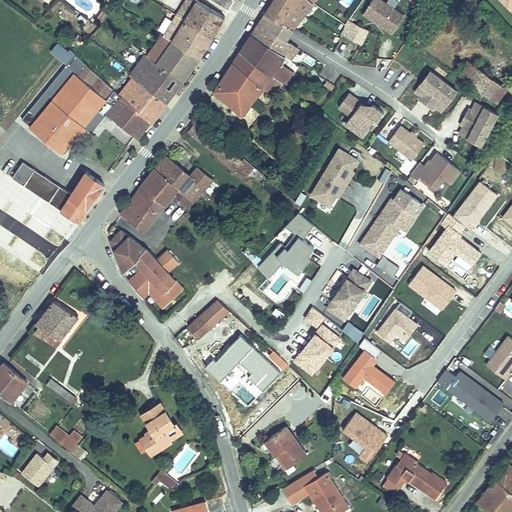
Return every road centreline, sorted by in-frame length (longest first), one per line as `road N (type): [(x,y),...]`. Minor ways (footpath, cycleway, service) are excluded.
road 1 (residential): [(242,511),(171,344),(121,290),(86,231)]
road 2 (tertiary): [(86,231),(248,0)]
road 3 (unknown): [(243,8),(460,148)]
road 4 (residential): [(420,379),(511,265)]
road 5 (unknown): [(106,485),(0,400)]
